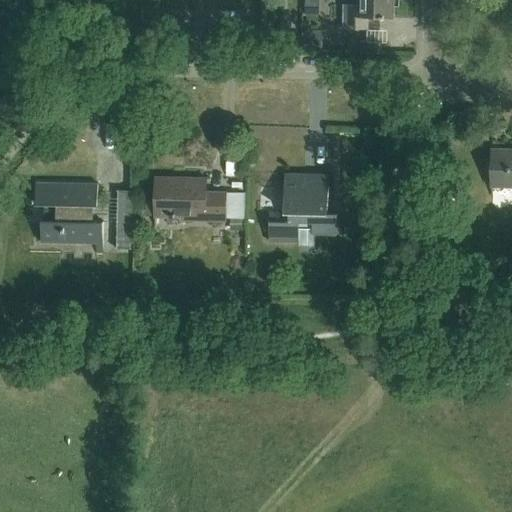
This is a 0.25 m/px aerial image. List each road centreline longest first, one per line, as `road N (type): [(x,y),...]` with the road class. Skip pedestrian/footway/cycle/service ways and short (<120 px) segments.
road 1 (residential): [(435,81),(167,71)]
road 2 (unclassified): [(97,0),(92,43),(78,69),(0,171)]
